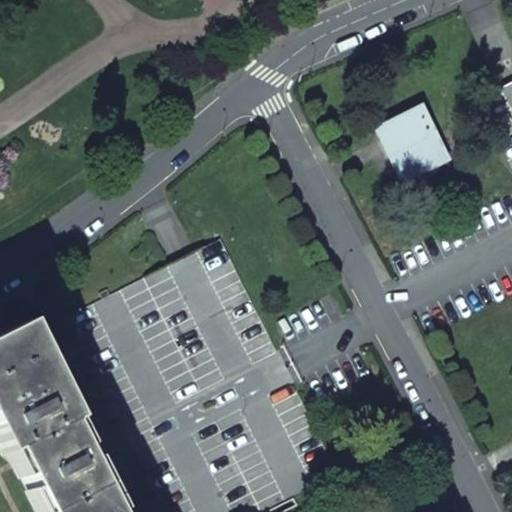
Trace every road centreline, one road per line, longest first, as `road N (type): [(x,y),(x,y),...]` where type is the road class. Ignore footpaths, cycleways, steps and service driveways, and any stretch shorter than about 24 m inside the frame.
road 1 (residential): [(261,82),(484,511)]
road 2 (residential): [(0,279),(261,82)]
road 3 (unknown): [(381,315),(136,428)]
road 4 (residential): [(261,82),(321,36),(410,0)]
